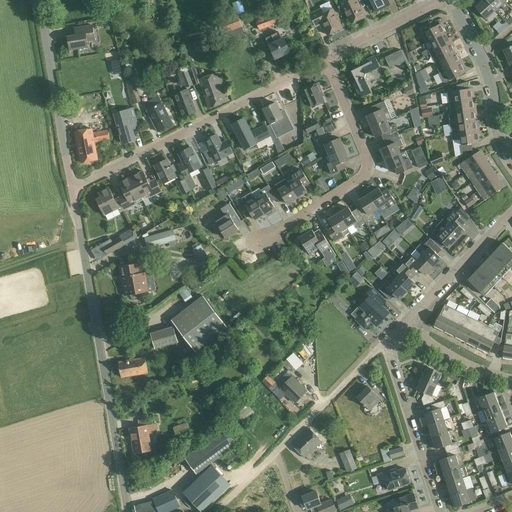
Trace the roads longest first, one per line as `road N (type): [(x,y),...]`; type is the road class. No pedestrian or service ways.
road 1 (unclassified): [(127,511),(71,188)]
road 2 (residential): [(71,188),(325,62)]
road 3 (residential): [(254,244),(364,173),(364,151),(325,62)]
road 4 (residential): [(213,511),(385,341)]
road 5 (unclassified): [(71,188),(38,0)]
road 6 (residential): [(439,511),(385,341)]
road 7 (residential): [(511,162),(501,146),(486,73),(449,0)]
road 8 (residential): [(406,320),(511,211)]
road 9 (residential): [(325,62),(443,0)]
road 10 (residential): [(511,381),(445,354),(406,320)]
